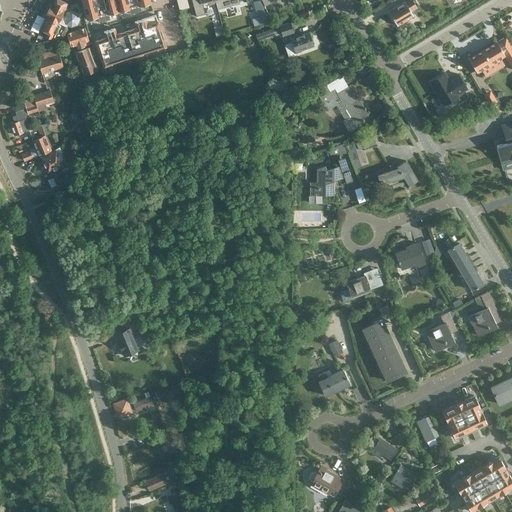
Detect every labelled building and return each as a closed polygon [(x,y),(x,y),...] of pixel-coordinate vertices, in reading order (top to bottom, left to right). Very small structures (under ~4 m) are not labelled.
[(64,15),(61,14),(67,3),(60,0),(56,0),(54,5),(50,3),(44,16),(45,17),(40,28),(46,31),(44,35),(50,38),(53,32),(62,36),(66,27),(67,24),(70,26),(76,24),(78,18),(76,12),(71,10),(65,12),(64,15)] [(81,0),(86,18),(97,16),(98,22),(102,20),(102,18),(103,18),(98,0),(81,0)] [(98,0),(103,18),(104,17),(105,20),(109,19),(108,13),(118,10),(115,0),(98,0)] [(115,0),(118,10),(128,8),(129,14),(134,13),(133,10),(134,10),(131,0),(115,0)] [(131,0),(134,10),(136,9),(136,12),(141,11),(139,5),(150,2),(149,0),(131,0)] [(176,0),(179,9),(188,6),(186,0),(176,0)] [(214,0),(190,0),(193,8),(202,6),(201,3),(207,1),(208,4),(215,2),(214,0)] [(412,0),(405,0),(404,1),(388,11),(396,25),(413,15),(410,11),(416,7),(412,0)] [(155,14),(139,19),(149,51),(165,46),(155,14)] [(136,27),(126,31),(134,56),(143,53),(142,49),(148,47),(149,51),(139,19),(134,21),(136,27)] [(300,49),(313,45),(309,32),(295,37),(290,22),(255,34),(257,40),(280,32),(282,35),(288,33),(291,41),(288,42),(291,52),(294,51),(295,53),(300,51),(300,49)] [(114,27),(108,29),(117,57),(124,55),(125,59),(134,56),(126,31),(116,34),(114,27)] [(67,33),(71,46),(89,40),(88,39),(84,28),(67,33)] [(105,37),(95,41),(103,66),(113,63),(111,59),(117,57),(108,29),(103,31),(105,37)] [(511,47),(505,36),(497,42),(496,41),(495,41),(491,44),(490,43),(485,46),(486,47),(478,52),(477,51),(472,54),(473,55),(468,58),(468,57),(468,58),(476,72),(477,72),(477,71),(504,55),(511,68),(511,47)] [(97,69),(89,48),(75,53),(83,75),(97,69)] [(41,73),(62,67),(57,49),(42,53),(43,58),(37,60),(41,73)] [(444,72),(429,81),(443,104),(457,95),(457,94),(466,88),(457,73),(448,79),(444,72)] [(329,91),(325,85),(315,91),(323,103),(326,108),(328,109),(336,105),(336,103),(335,101),(340,98),(350,116),(342,121),(349,132),(357,126),(356,124),(361,121),(362,123),(371,120),(350,85),(336,93),(334,88),(329,91)] [(32,95),(38,112),(46,109),(45,104),(53,102),(50,90),(32,95)] [(495,99),(489,103),(494,112),(502,110),(495,99)] [(27,113),(36,111),(34,102),(24,105),(25,107),(26,107),(27,113)] [(25,118),(27,117),(25,113),(24,113),(23,108),(15,111),(16,115),(12,116),(14,122),(11,123),(15,134),(29,129),(25,118)] [(511,120),(498,125),(504,141),(494,144),(499,160),(511,156),(511,157),(511,156),(511,120)] [(40,137),(45,135),(42,125),(37,127),(40,137)] [(95,127),(89,129),(92,136),(98,134),(95,127)] [(363,148),(375,144),(373,137),(360,141),(363,148)] [(24,160),(45,152),(48,151),(45,143),(40,145),(41,146),(22,154),(24,160)] [(343,146),(326,151),(328,155),(345,155),(343,146)] [(45,153),(48,158),(48,159),(43,162),(47,172),(58,167),(56,161),(59,159),(57,154),(61,153),(59,147),(45,153)] [(336,159),(344,182),(350,180),(343,157),(336,159)] [(408,184),(417,179),(406,161),(397,166),(398,168),(377,175),(381,184),(403,176),(408,184)] [(308,194),(333,194),(333,180),(342,177),(337,166),(325,171),(324,171),(317,171),(317,183),(308,183),(308,194)] [(66,167),(51,173),(55,181),(69,175),(66,167)] [(415,266),(424,263),(417,243),(406,247),(407,249),(396,253),(401,269),(414,264),(415,266)] [(447,249),(459,270),(470,263),(458,243),(447,249)] [(470,263),(459,270),(471,290),(482,283),(470,263)] [(345,280),(339,283),(341,290),(338,291),(342,303),(351,299),(350,296),(370,289),(368,285),(374,282),(370,270),(363,273),(364,275),(346,282),(345,280)] [(492,318),(498,315),(487,291),(475,297),(481,310),(469,315),(478,335),(496,327),(492,318)] [(447,328),(453,325),(447,312),(440,316),(443,323),(426,330),(436,350),(454,342),(447,328)] [(367,340),(385,332),(380,321),(362,329),(367,340)] [(138,348),(128,325),(122,328),(123,332),(116,335),(124,354),(138,348)] [(135,333),(138,340),(145,337),(142,330),(135,333)] [(323,335),(334,356),(350,348),(345,336),(336,340),(332,331),(323,335)] [(367,340),(372,350),(389,342),(385,332),(367,340)] [(376,360),(394,352),(389,342),(372,350),(376,360)] [(376,360),(381,370),(399,362),(394,352),(376,360)] [(399,362),(381,370),(386,380),(404,372),(399,362)] [(337,387),(348,382),(342,369),(327,377),(324,372),(318,375),(320,380),(318,381),(325,395),(338,389),(337,387)] [(499,382),(507,399),(511,397),(511,387),(508,378),(499,382)] [(507,399),(499,382),(490,386),(498,404),(507,399)] [(148,395),(131,402),(134,410),(146,406),(148,412),(154,409),(148,395)] [(452,405),(441,410),(454,437),(486,422),(474,395),(463,400),(452,404),(452,405)] [(125,397),(111,402),(116,417),(131,411),(125,397)] [(428,416),(420,419),(415,422),(425,441),(426,441),(428,447),(436,443),(434,437),(438,435),(428,416)] [(390,459),(396,448),(380,438),(373,448),(390,459)] [(498,456),(453,482),(470,511),(511,485),(511,479),(508,473),(505,467),(498,456)] [(320,463),(309,484),(327,494),(327,493),(333,496),(337,498),(344,486),(340,483),(343,479),(337,476),(338,475),(326,468),(327,467),(320,463)] [(409,486),(416,476),(400,465),(393,475),(409,486)] [(161,473),(144,481),(149,490),(168,481),(166,475),(163,476),(161,473)] [(185,511),(177,491),(167,496),(170,503),(172,502),(176,511),(175,511),(185,511)] [(414,499),(419,506),(430,499),(426,492),(414,499)] [(340,511),(359,511),(362,509),(345,499),(338,511),(340,511)]
